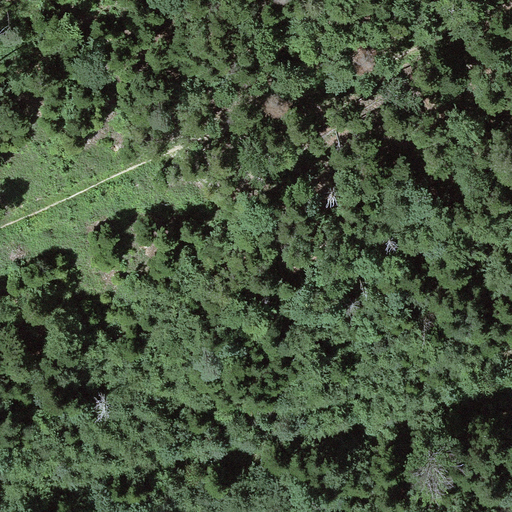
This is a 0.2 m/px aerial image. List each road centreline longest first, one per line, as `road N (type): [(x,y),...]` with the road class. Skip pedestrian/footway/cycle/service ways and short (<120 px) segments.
road 1 (track): [(0,227),(511,0)]
road 2 (track): [(0,492),(99,459),(511,379)]
